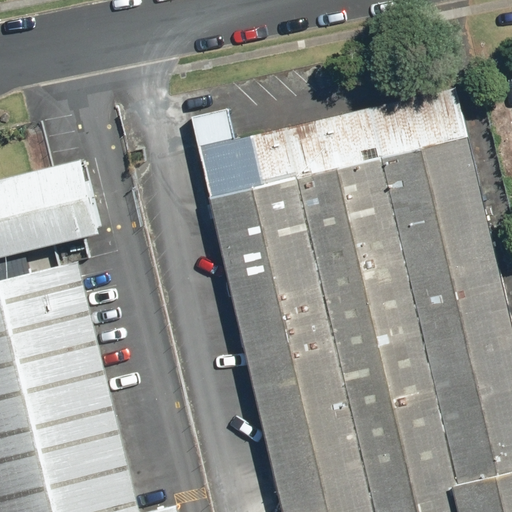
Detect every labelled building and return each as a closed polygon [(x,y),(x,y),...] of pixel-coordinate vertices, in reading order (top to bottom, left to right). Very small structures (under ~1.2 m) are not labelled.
[(281,511),(351,511),(511,477),(511,256),(475,86),(202,144),(281,511)] [(95,155),(0,177),(0,257),(113,230),(95,155)] [(0,278),(0,511),(189,511),(188,502),(147,511),(146,511),(85,258),(0,278)] [(511,511),(511,477),(470,487),(475,511),(511,511)] [(475,511),(470,487),(352,511),(475,511)]
